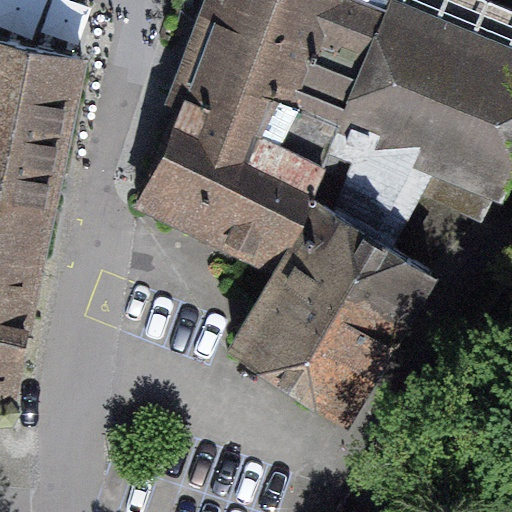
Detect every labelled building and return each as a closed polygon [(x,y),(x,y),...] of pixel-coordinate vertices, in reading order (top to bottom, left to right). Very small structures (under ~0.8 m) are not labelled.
[(131,206),(273,279),(330,195),(314,185),(328,156),(285,134),(299,99),(339,0),(199,0),(168,76),(191,85),(176,121),(131,206)] [(511,181),(511,34),(426,0),(339,0),(299,99),(340,115),(336,123),(507,193),(511,181)] [(0,244),(46,258),(90,45),(0,26),(0,244)] [(330,195),(230,344),(345,421),(445,271),(330,195)] [(0,412),(11,415),(46,258),(0,244),(0,412)]
